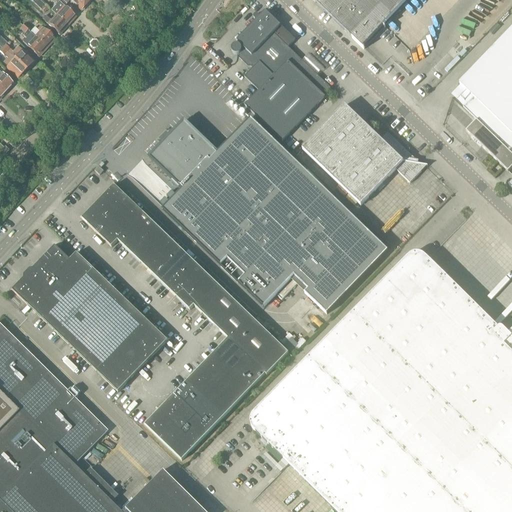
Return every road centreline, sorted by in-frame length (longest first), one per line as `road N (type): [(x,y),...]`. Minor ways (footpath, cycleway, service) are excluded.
road 1 (unknown): [(218,484),(202,474),(204,461),(472,181)]
road 2 (tertiary): [(0,255),(159,77),(215,0)]
road 3 (unclassified): [(511,218),(288,0)]
road 4 (unclassified): [(0,175),(167,0)]
